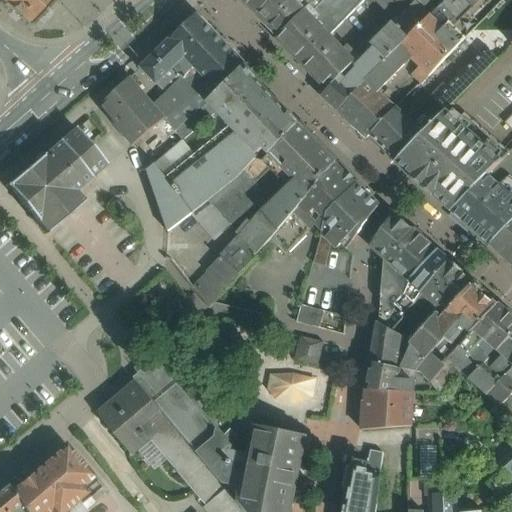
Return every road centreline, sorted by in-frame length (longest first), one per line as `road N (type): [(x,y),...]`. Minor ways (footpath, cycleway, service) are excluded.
road 1 (residential): [(0,463),(87,393),(96,374),(82,345),(86,331),(153,269),(149,215),(127,175)]
road 2 (residential): [(400,192),(362,242),(357,338),(327,511)]
road 3 (residential): [(209,0),(400,192)]
road 4 (residential): [(400,192),(511,291)]
road 5 (tertiary): [(166,0),(56,96)]
